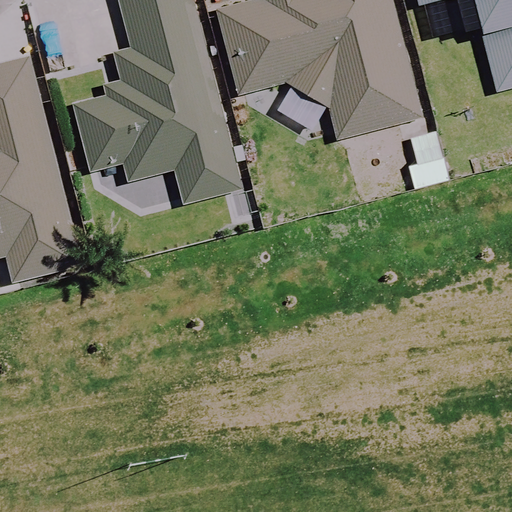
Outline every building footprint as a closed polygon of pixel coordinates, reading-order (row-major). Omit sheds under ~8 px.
[(133,55),(119,59),(125,82),(111,85),(114,95),(72,106),(90,174),(121,166),(127,187),(173,175),(182,209),(240,194),(189,0),(125,0),(119,2),(133,55)] [(422,119),(389,0),(254,0),(216,11),(240,98),(284,86),(327,112),(336,143),(422,119)] [(511,0),(415,0),(425,39),(478,26),(495,95),(511,90),(511,0)] [(31,61),(0,70),(0,253),(2,253),(13,292),(89,271),(31,61)] [(433,134),(408,141),(415,167),(406,170),(411,191),(446,182),(433,134)]
